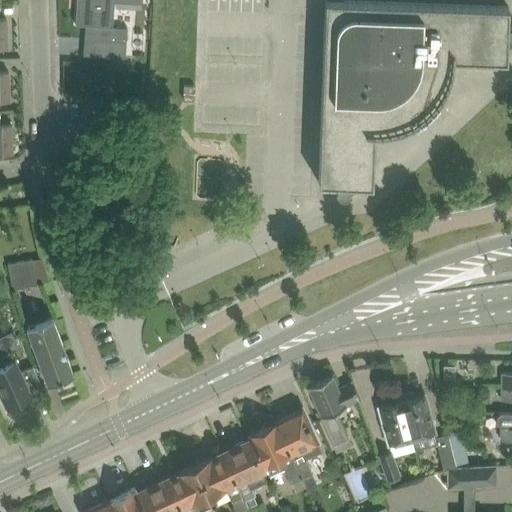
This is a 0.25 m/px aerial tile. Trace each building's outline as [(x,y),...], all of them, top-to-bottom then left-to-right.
[(76,0),(74,25),(88,26),(87,40),(109,41),(125,42),(127,27),(108,26),(109,0),(76,0)] [(372,185),(372,170),(374,131),(382,131),(390,130),(397,128),(405,126),(412,122),(419,118),(425,113),(431,108),(436,102),(440,96),(444,89),(447,82),(450,74),(451,66),(452,59),(506,61),(507,46),(511,40),(511,24),(508,24),(508,7),(488,6),(327,0),(325,0),(319,183),(336,184),(336,189),(336,192),(338,194),(340,195),(342,196),(345,196),(347,194),(357,185),(372,185)] [(109,41),(108,58),(124,59),(125,42),(109,41)] [(195,101),(195,86),(185,85),(184,100),(195,101)] [(0,154),(11,154),(10,124),(0,124),(0,154)] [(136,197),(137,177),(118,176),(117,196),(136,197)] [(117,196),(117,216),(135,217),(136,197),(117,196)] [(7,263),(12,288),(37,283),(32,258),(7,263)] [(52,316),(26,326),(47,384),(74,374),(52,316)] [(0,395),(3,403),(16,397),(18,400),(33,393),(32,392),(43,386),(34,367),(21,372),(12,352),(0,357),(0,395)] [(455,383),(455,365),(444,365),(443,383),(455,383)] [(511,373),(503,373),(502,387),(511,387),(511,373)] [(321,414),(338,452),(352,445),(336,412),(362,400),(353,378),(351,379),(352,381),(339,387),(333,374),(309,384),(322,414),(321,414)] [(511,387),(502,387),(502,400),(511,399),(511,387)] [(414,439),(435,433),(424,393),(414,396),(410,391),(401,394),(414,439)] [(457,410),(451,391),(442,393),(448,413),(457,410)] [(414,439),(401,394),(389,397),(388,403),(378,406),(389,446),(413,440),(414,439)] [(301,408),(275,421),(301,478),(312,473),(305,459),(321,450),(317,441),(313,433),(301,408)] [(511,412),(502,412),(497,416),(496,423),(501,428),(501,439),(511,439),(511,412)] [(248,437),(221,450),(244,499),(254,494),(251,487),(267,480),(263,472),(264,472),(268,470),(271,475),(285,468),(291,482),(301,478),(275,421),(250,432),(252,436),(248,437)] [(456,465),(447,433),(436,436),(438,443),(437,444),(443,469),(447,468),(456,465)] [(192,464),(166,476),(182,511),(198,511),(212,506),(207,497),(211,495),(227,487),(238,511),(247,507),(244,499),(221,450),(195,463),(192,464)] [(392,450),(379,454),(388,478),(400,474),(392,450)] [(498,463),(456,465),(447,468),(447,488),(464,487),(475,487),(498,486),(498,463)] [(135,487),(109,499),(114,511),(182,511),(166,476),(140,489),(137,490),(135,487)] [(114,511),(109,499),(83,511),(114,511)]
